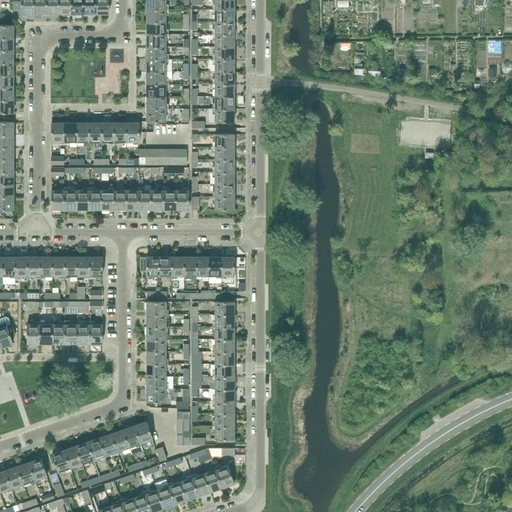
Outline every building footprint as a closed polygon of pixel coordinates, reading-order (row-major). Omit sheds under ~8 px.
[(12,0),(13,9),(21,9),(21,14),(34,14),(33,0),(12,0)] [(33,0),(34,14),(46,14),(46,0),(33,0)] [(46,0),(46,14),(59,14),(58,0),(46,0)] [(58,0),(59,14),(71,14),(71,0),(58,0)] [(71,0),(71,14),(84,14),(83,0),(71,0)] [(83,0),(84,14),(96,14),(95,0),(83,0)] [(95,0),(96,14),(109,14),(108,0),(95,0)] [(166,10),(165,0),(146,0),(146,10),(166,10)] [(215,10),(234,10),(234,0),(214,0),(215,10)] [(166,22),(166,10),(146,10),(146,22),(166,22)] [(234,10),(215,10),(212,10),(212,15),(215,15),(215,22),(234,22),(234,10)] [(166,35),(166,22),(146,22),(146,35),(166,35)] [(215,35),(234,35),(234,22),(215,22),(215,35)] [(0,37),(13,38),(13,25),(0,25),(0,37)] [(182,37),(182,29),(173,30),(174,38),(182,37)] [(166,47),(166,35),(146,35),(146,47),(166,47)] [(215,47),(234,47),(234,35),(215,35),(215,47)] [(0,50),(13,50),(13,38),(0,37),(0,50)] [(166,59),(166,47),(146,47),(146,59),(166,59)] [(215,59),(234,59),(234,47),(215,47),(215,59)] [(0,62),(13,63),(13,50),(0,50),(0,62)] [(166,72),(166,59),(146,59),(146,72),(166,72)] [(215,71),(234,71),(234,59),(215,59),(215,71)] [(0,75),(13,75),(13,63),(0,62),(0,75)] [(412,72),(412,64),(401,65),(401,73),(412,72)] [(215,84),(234,84),(234,71),(215,71),(215,84)] [(419,71),(418,81),(428,81),(428,71),(419,71)] [(166,84),(166,72),(146,72),(146,84),(166,84)] [(0,87),(13,87),(13,75),(0,75),(0,87)] [(200,87),(212,88),(212,79),(201,78),(200,87)] [(166,97),(166,84),(146,84),(146,97),(166,97)] [(215,96),(234,96),(234,84),(215,84),(215,96)] [(0,99),(13,100),(13,87),(0,87),(0,99)] [(215,108),(234,108),(234,96),(215,96),(215,108)] [(166,109),(166,97),(146,97),(146,109),(166,109)] [(0,112),(13,113),(13,100),(0,99),(0,112)] [(234,122),(234,121),(234,108),(215,108),(215,122),(234,122)] [(169,109),(166,109),(146,109),(146,122),(166,122),(166,115),(169,115),(169,109)] [(0,134),(13,135),(13,122),(0,121),(0,134)] [(51,142),(64,142),(64,123),(51,123),(51,142)] [(64,142),(76,142),(76,123),(64,123),(64,142)] [(76,142),(89,142),(89,123),(76,123),(76,142)] [(89,142),(102,142),(102,123),(89,123),(89,142)] [(102,142),(114,142),(114,123),(102,123),(102,142)] [(114,142),(127,142),(126,123),(114,123),(114,142)] [(139,142),(139,140),(139,123),(126,123),(127,142),(139,142)] [(0,146),(13,147),(13,135),(0,134),(0,146)] [(234,147),(234,134),(215,134),(215,147),(234,147)] [(0,159),(13,159),(13,147),(0,146),(0,159)] [(234,160),(234,147),(215,147),(215,160),(234,160)] [(64,165),(64,157),(51,157),(51,165),(64,165)] [(0,171),(13,172),(13,159),(0,159),(0,171)] [(234,172),(234,160),(215,160),(215,172),(234,172)] [(51,176),(64,176),(64,168),(51,168),(51,176)] [(0,184),(13,184),(13,172),(0,171),(0,184)] [(234,185),(234,172),(215,172),(215,185),(234,185)] [(0,196),(13,197),(13,184),(0,184),(0,196)] [(234,197),(234,185),(215,185),(215,197),(234,197)] [(51,210),(64,210),(64,190),(51,190),(51,210)] [(64,210),(77,210),(76,190),(64,190),(64,210)] [(77,210),(89,210),(89,190),(76,190),(77,210)] [(89,210),(101,210),(101,190),(89,190),(89,210)] [(101,210),(114,210),(114,190),(101,190),(101,210)] [(114,210),(126,210),(126,190),(114,190),(114,210)] [(126,210),(139,210),(138,190),(126,190),(126,210)] [(139,210),(151,210),(151,190),(138,190),(139,210)] [(151,210),(163,210),(163,190),(151,190),(151,210)] [(163,210),(176,210),(176,190),(163,190),(163,210)] [(189,210),(189,190),(176,190),(176,210),(189,210)] [(0,209),(13,210),(13,197),(0,196),(0,209)] [(215,210),(234,210),(234,197),(215,197),(215,210)] [(221,276),(221,257),(217,257),(215,255),(211,255),(209,257),(209,276),(221,276)] [(3,276),(15,276),(15,257),(3,257),(3,276)] [(15,276),(28,276),(28,257),(15,257),(15,276)] [(28,276),(40,276),(40,257),(28,257),(28,276)] [(40,276),(52,276),(52,257),(40,257),(40,276)] [(52,276),(65,276),(65,257),(52,257),(52,276)] [(65,276),(77,276),(77,257),(65,257),(65,276)] [(77,276),(90,276),(90,257),(77,257),(77,276)] [(90,276),(102,276),(102,257),(90,257),(90,276)] [(159,276),(159,257),(146,257),(146,276),(159,276)] [(172,276),(172,257),(159,257),(159,276),(172,276)] [(184,276),(184,257),(172,257),(172,276),(184,276)] [(196,276),(196,257),(184,257),(184,276),(196,276)] [(209,276),(209,257),(196,257),(196,276),(209,276)] [(234,276),(234,257),(221,257),(221,276),(234,276)] [(146,315),(166,315),(166,302),(146,302),(146,315)] [(215,314),(234,314),(234,302),(215,302),(215,314)] [(234,326),(234,314),(215,314),(215,327),(234,326)] [(146,327),(166,327),(166,315),(146,315),(146,327)] [(40,324),(27,324),(27,344),(40,344),(40,324)] [(52,344),(52,324),(40,324),(40,344),(52,344)] [(65,344),(65,324),(52,324),(52,344),(65,344)] [(77,344),(77,324),(65,324),(65,344),(77,344)] [(90,344),(90,324),(77,324),(77,344),(90,344)] [(102,324),(90,324),(90,344),(95,344),(96,345),(101,345),(102,344),(102,324)] [(0,345),(1,348),(13,344),(7,325),(0,327),(0,345)] [(215,339),(234,339),(234,326),(215,327),(215,339)] [(146,339),(166,339),(166,327),(146,327),(146,339)] [(146,352),(166,352),(166,339),(146,339),(146,352)] [(234,351),(234,339),(215,339),(215,351),(234,351)] [(215,364),(234,364),(234,351),(215,351),(215,364)] [(166,364),(166,352),(146,352),(146,364),(166,364)] [(166,376),(166,364),(146,364),(146,376),(166,376)] [(234,377),(234,364),(215,364),(215,377),(234,377)] [(146,389),(166,389),(166,376),(146,376),(146,389)] [(215,389),(234,389),(234,377),(215,377),(215,389)] [(166,402),(166,389),(146,389),(146,402),(166,402)] [(234,401),(234,389),(215,389),(215,402),(234,401)] [(215,414),(234,414),(234,401),(215,402),(215,414)] [(215,426),(234,426),(234,414),(215,414),(215,426)] [(141,443),(153,439),(146,421),(134,425),(141,443)] [(141,443),(134,425),(130,427),(127,426),(124,427),(123,429),(129,447),(141,443)] [(215,439),(234,439),(234,426),(215,426),(215,439)] [(117,452),(129,447),(123,429),(111,434),(117,452)] [(105,456),(117,452),(111,434),(99,438),(105,456)] [(94,460),(105,456),(99,438),(88,442),(94,460)] [(82,464),(94,460),(88,442),(76,446),(82,464)] [(70,468),(82,464),(76,446),(64,450),(70,468)] [(160,461),(167,459),(163,447),(156,449),(160,461)] [(58,472),(70,468),(64,450),(52,454),(58,472)] [(35,480),(47,476),(41,458),(29,462),(35,480)] [(23,484),(35,480),(29,462),(17,466),(23,484)] [(222,488),(234,484),(228,465),(216,470),(222,488)] [(12,488),(23,484),(17,466),(5,470),(12,488)] [(0,492),(12,488),(5,470),(0,471),(0,492)] [(210,492),(222,488),(216,470),(204,474),(210,492)] [(53,485),(60,482),(57,473),(50,475),(53,485)] [(199,496),(210,492),(204,474),(192,478),(198,496),(199,496)] [(199,496),(198,496),(192,478),(181,482),(187,500),(199,496)] [(58,497),(64,495),(60,482),(53,485),(58,497)] [(187,500),(181,482),(169,486),(175,504),(187,500)] [(164,508),(175,504),(169,486),(157,490),(164,508)] [(85,504),(92,502),(88,490),(81,492),(85,504)] [(152,511),(164,508),(157,490),(146,494),(151,511),(152,511)] [(138,511),(151,511),(146,494),(134,498),(138,511)] [(125,511),(138,511),(134,498),(122,502),(125,511)] [(112,511),(125,511),(122,502),(110,506),(112,511)]
